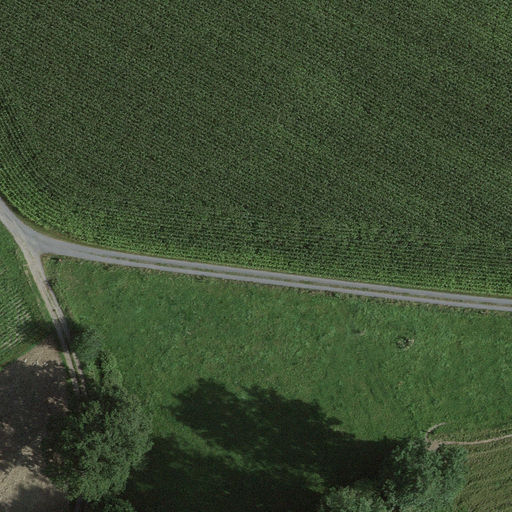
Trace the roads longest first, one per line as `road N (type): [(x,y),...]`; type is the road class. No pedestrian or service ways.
road 1 (track): [(33,243),(511,306)]
road 2 (track): [(33,243),(38,277),(68,332),(85,392),(77,511)]
